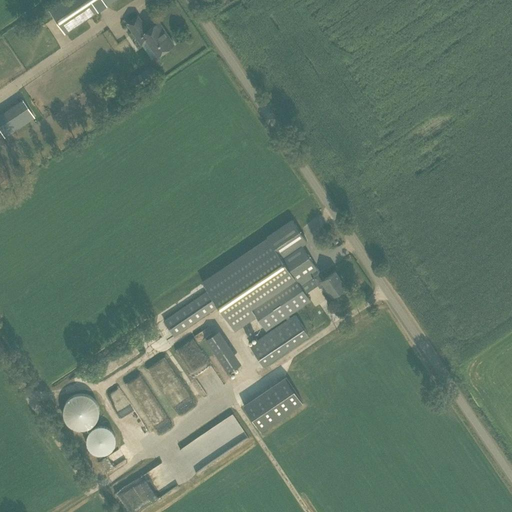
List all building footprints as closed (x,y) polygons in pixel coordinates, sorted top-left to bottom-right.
[(62,0),(49,9),(65,33),(113,0),(62,0)] [(137,15),(127,23),(142,45),(148,41),(158,56),(174,44),(159,22),(148,31),(137,15)] [(146,69),(129,80),(136,90),(153,79),(146,69)] [(21,100),(0,114),(0,132),(4,138),(33,117),(21,100)] [(201,281),(208,290),(219,306),(234,330),(257,315),(266,330),(286,317),(288,319),(250,345),(264,366),(309,335),(295,314),(290,318),(288,315),(310,301),(305,292),(313,287),(318,284),(320,287),(326,283),(333,294),(338,292),(346,287),(335,271),(324,278),(320,272),(320,271),(302,244),(307,240),(293,220),(268,237),(268,236),(201,281)] [(213,336),(209,328),(202,331),(206,339),(213,336)] [(244,365),(225,330),(209,339),(228,374),(244,365)] [(285,376),(243,404),(260,430),(302,402),(285,376)] [(63,407),(63,410),(63,413),(64,416),(65,419),(66,422),(68,424),(70,426),(73,428),(76,429),(78,429),(81,430),(84,429),(87,429),(90,427),(93,426),(95,424),(97,421),(98,418),(99,416),(99,413),(99,410),(99,407),(98,404),(96,401),(94,399),(92,397),(89,395),(87,394),(84,393),(81,393),(78,394),(75,394),(72,396),(70,397),(67,399),(66,402),(64,404),(63,407)] [(191,473),(219,459),(215,451),(222,448),(218,440),(223,438),(220,431),(230,426),(229,425),(179,448),(191,473)] [(92,429),(90,431),(88,433),(87,436),(86,439),(86,442),(87,445),(88,448),(90,450),(92,452),(95,453),(98,454),(102,455),(106,454),(108,453),(111,451),(113,449),(114,446),(115,444),(116,442),(116,440),(116,437),(115,435),(114,433),(112,430),(109,428),(107,427),(104,426),(101,426),(98,426),(95,427),(92,429)] [(131,511),(139,511),(176,488),(161,465),(119,492),(131,511)]
